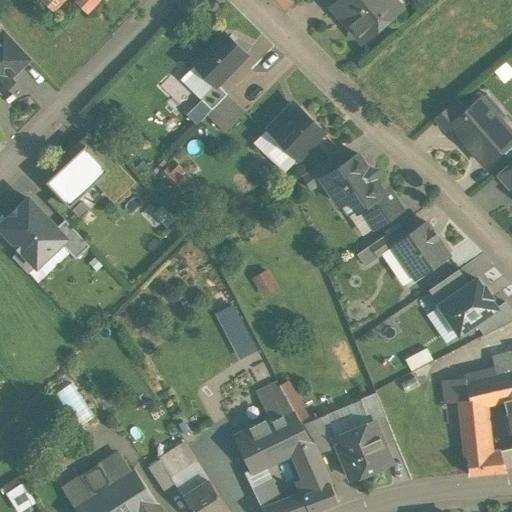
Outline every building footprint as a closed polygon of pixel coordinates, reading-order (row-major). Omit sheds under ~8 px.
[(77,0),(76,2),(87,12),(98,0),(77,0)] [(345,0),(341,4),(352,16),(347,20),(364,40),(392,15),(379,1),(380,0),(345,0)] [(199,9),(184,24),(192,31),(206,16),(199,9)] [(0,36),(0,68),(8,78),(30,58),(5,32),(0,36)] [(224,34),(194,64),(195,64),(214,84),(216,85),(217,84),(245,55),(224,34)] [(214,84),(195,64),(180,79),(200,99),(214,84)] [(0,85),(8,78),(0,68),(0,85)] [(214,84),(200,99),(211,110),(226,92),(217,84),(216,85),(214,84)] [(464,112),(449,126),(450,127),(483,165),(500,150),(501,149),(497,145),(511,133),(481,98),(464,112)] [(211,110),(200,99),(189,111),(200,121),(211,110)] [(454,101),(434,118),(446,131),(450,127),(449,126),(464,112),(454,101)] [(299,107),(289,117),(283,111),(267,127),(297,158),(323,131),(299,107)] [(297,158),(267,127),(253,141),(284,172),(297,158)] [(511,134),(511,133),(497,145),(501,149),(500,150),(504,154),(511,147),(511,134)] [(126,177),(90,140),(85,145),(108,170),(98,180),(109,193),(126,177)] [(85,145),(45,182),(69,207),(98,180),(108,170),(85,145)] [(335,168),(321,177),(323,181),(339,204),(347,199),(355,211),(361,207),(373,227),(401,208),(392,193),(382,191),(374,178),(376,169),(366,167),(357,153),(335,168)] [(328,158),(301,175),(311,189),(323,181),(321,177),(335,168),(328,158)] [(511,160),(498,173),(511,189),(511,160)] [(60,242),(64,238),(57,230),(28,200),(0,226),(20,247),(36,264),(60,242)] [(80,202),(72,210),(80,219),(88,211),(80,202)] [(76,259),(88,246),(65,222),(57,230),(64,238),(60,242),(76,259)] [(406,235),(391,246),(392,248),(413,278),(446,255),(425,223),(406,235)] [(399,225),(369,245),(377,257),(392,248),(391,246),(406,235),(399,225)] [(36,264),(20,247),(10,257),(27,274),(37,265),(36,264)] [(260,294),(276,287),(268,268),(252,275),(260,294)] [(439,305),(468,285),(458,270),(428,290),(439,305)] [(468,285),(439,305),(459,335),(475,324),(497,309),(490,299),(491,298),(485,288),(483,290),(476,280),(468,285)] [(215,310),(238,357),(257,347),(233,301),(215,310)] [(497,309),(475,324),(483,335),(511,320),(511,313),(505,303),(497,309)] [(511,350),(491,356),(496,375),(465,381),(464,377),(462,377),(466,398),(481,397),(482,407),(502,402),(511,399),(511,350)] [(462,377),(441,379),(443,401),(459,400),(459,399),(466,398),(462,377)] [(276,381),(255,391),(258,396),(279,385),(276,381)] [(310,420),(287,381),(279,385),(289,402),(301,424),(303,423),(310,420)] [(59,389),(78,423),(91,415),(72,382),(59,389)] [(279,385),(258,396),(267,413),(289,402),(279,385)] [(375,392),(359,399),(369,423),(372,422),(385,416),(375,392)] [(466,398),(459,399),(459,400),(466,458),(487,456),(487,452),(482,407),(481,397),(466,398)] [(511,399),(503,402),(511,436),(511,399)] [(271,421),(237,437),(252,468),(252,470),(262,466),(292,451),(311,441),(301,424),(289,402),(267,413),(271,421)] [(335,437),(325,414),(310,420),(303,423),(317,448),(320,455),(338,448),(333,437),(335,437)] [(335,437),(333,437),(338,448),(351,481),(391,465),(372,422),(369,423),(335,437)] [(174,448),(168,438),(154,448),(160,458),(159,458),(169,475),(195,459),(184,442),(174,448)] [(311,441),(292,451),(304,479),(297,481),(302,493),(302,494),(330,484),(315,448),(311,441)] [(487,456),(466,458),(467,476),(506,472),(499,455),(487,456)] [(159,458),(147,466),(162,489),(173,482),(169,475),(159,458)] [(262,466),(252,470),(252,468),(244,472),(251,487),(268,479),(262,466)] [(133,469),(73,507),(76,511),(139,511),(154,503),(133,469)] [(208,479),(181,497),(190,511),(220,511),(227,508),(208,479)] [(268,479),(251,487),(262,509),(279,502),(268,479)] [(6,489),(16,510),(34,502),(25,481),(6,489)] [(330,484),(302,494),(309,511),(310,511),(337,502),(330,484)] [(302,493),(289,498),(293,511),(309,511),(302,494),(302,493)] [(279,502),(262,509),(262,511),(293,511),(289,498),(279,502)] [(160,511),(154,503),(139,511),(160,511)]
